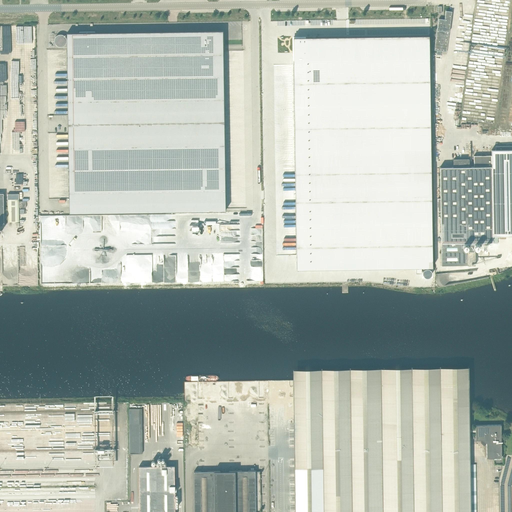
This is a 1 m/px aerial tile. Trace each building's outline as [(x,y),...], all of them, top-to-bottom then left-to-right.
[(439,19),(435,50),(447,52),(452,12),(446,11),(445,19),(439,19)] [(223,30),(67,33),(70,213),(226,210),(223,50),(223,30)] [(429,35),(293,37),(297,269),(417,267),(417,273),(422,273),(422,267),(433,267),(429,35)] [(496,150),(492,150),(492,155),(493,236),(511,235),(511,145),(496,146),(496,150)] [(493,236),(492,155),(474,156),(474,167),(469,167),(469,159),(454,159),(454,167),(440,167),(440,198),(438,199),(438,212),(441,212),(441,266),(475,265),(475,251),(474,242),(493,242),(493,236)] [(470,511),(470,464),(469,379),(294,381),(295,466),(323,466),(323,511),(470,511)] [(295,511),(295,466),(294,381),(200,382),(201,468),(262,467),(262,511),(295,511)] [(476,425),(476,433),(476,440),(484,440),(487,443),(487,458),(502,458),(501,425),(476,425)] [(175,511),(175,465),(139,466),(139,511),(175,511)] [(323,511),(323,466),(295,466),(295,511),(323,511)] [(255,511),(256,510),(255,471),(255,470),(194,471),(194,511),(255,511)]
